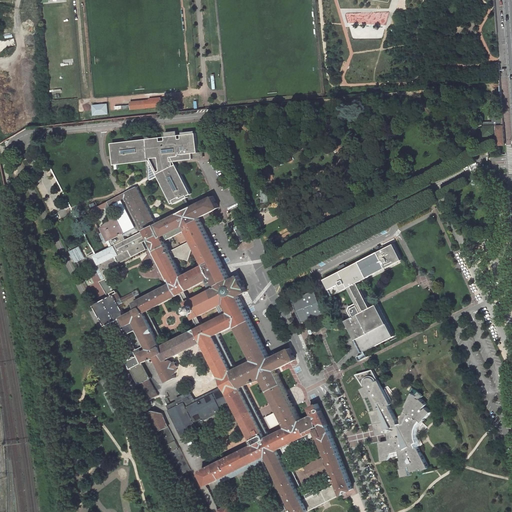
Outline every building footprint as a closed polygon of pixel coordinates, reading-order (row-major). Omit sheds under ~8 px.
[(168,98),(131,102),(132,109),(169,104),(168,98)] [(108,103),(93,104),(93,114),(109,113),(108,103)] [(506,144),(504,123),(503,117),(494,118),(493,119),(493,122),(493,126),(485,127),(485,136),(494,136),(498,135),(499,145),(506,144)] [(144,141),(144,139),(113,142),(115,156),(115,158),(116,168),(119,168),(118,161),(145,157),(148,157),(148,152),(150,152),(150,155),(151,154),(154,154),(156,171),(163,168),(165,171),(160,174),(176,203),(184,199),(189,208),(191,207),(186,198),(188,197),(188,195),(191,194),(176,164),(174,165),(173,161),(193,159),(192,153),(198,152),(196,133),(195,130),(182,132),(183,139),(179,139),(178,130),(166,132),(167,141),(164,141),(160,142),(159,139),(147,135),(147,140),(144,141)] [(154,154),(151,154),(153,177),(160,174),(165,171),(163,168),(156,171),(154,154)] [(477,177),(477,176),(476,176),(475,176),(474,177),(473,180),(472,181),(471,181),(473,183),(474,184),(475,185),(476,185),(477,185),(478,185),(480,185),(482,183),(481,183),(481,181),(480,180),(479,179),(478,179),(478,177),(477,177)] [(138,186),(126,192),(145,230),(150,239),(160,258),(171,252),(165,241),(180,234),(188,229),(194,240),(207,234),(199,218),(219,208),(213,196),(193,206),(191,207),(189,208),(169,218),(163,221),(157,224),(151,211),(138,186)] [(115,197),(108,201),(110,205),(123,199),(124,198),(142,232),(145,230),(126,192),(121,195),(115,197)] [(90,210),(91,213),(106,207),(110,220),(111,218),(110,213),(113,211),(110,205),(108,201),(98,206),(90,210)] [(101,227),(108,241),(110,240),(113,246),(96,255),(101,264),(104,271),(147,249),(143,242),(139,233),(126,240),(124,235),(123,233),(124,233),(113,211),(110,213),(111,218),(110,220),(101,227)] [(243,224),(235,228),(242,241),(250,237),(243,224)] [(141,232),(139,233),(143,242),(145,241),(146,241),(150,239),(145,230),(142,232),(141,232)] [(171,252),(160,258),(173,282),(187,275),(185,272),(182,274),(175,259),(178,257),(190,261),(194,249),(197,248),(206,266),(220,259),(207,234),(194,240),(190,242),(171,252)] [(150,239),(146,241),(168,285),(173,282),(160,258),(150,239)] [(395,243),(325,279),(333,295),(349,287),(362,312),(346,320),(363,352),(365,351),(394,336),(378,304),(372,307),(359,282),(403,259),(395,243)] [(70,250),(76,262),(85,257),(79,246),(70,250)] [(95,253),(89,256),(95,268),(98,266),(104,279),(107,277),(101,264),(96,255),(95,253)] [(168,285),(135,302),(138,308),(141,313),(144,312),(182,292),(186,291),(205,281),(210,290),(217,286),(221,284),(220,282),(229,277),(220,259),(206,266),(187,275),(173,282),(168,285)] [(104,279),(98,266),(95,268),(101,280),(104,279)] [(187,301),(186,302),(195,318),(199,316),(218,306),(225,302),(229,300),(230,303),(240,298),(238,296),(247,291),(238,275),(230,279),(229,277),(220,282),(221,284),(217,286),(210,290),(191,300),(187,301)] [(116,294),(107,277),(104,279),(101,280),(99,281),(106,295),(103,297),(104,300),(115,294),(116,294)] [(316,290),(292,299),(302,322),(325,313),(316,290)] [(182,292),(187,301),(191,300),(186,291),(182,292)] [(104,300),(96,304),(107,325),(109,329),(118,324),(116,320),(119,318),(126,315),(115,294),(104,300)] [(218,306),(223,315),(204,325),(200,327),(197,328),(203,341),(208,350),(227,387),(234,402),(255,444),(201,470),(209,485),(268,455),(282,448),(317,430),(328,425),(322,410),(322,409),(322,408),(322,407),(321,406),(320,406),(319,406),(317,401),(310,404),(315,413),(301,420),(287,427),(270,436),(266,438),(241,387),(233,370),(215,334),(219,332),(236,324),(249,317),(240,298),(230,303),(229,300),(225,302),(218,306)] [(197,328),(182,335),(165,344),(161,346),(158,341),(151,327),(144,312),(141,313),(138,308),(126,315),(119,318),(116,320),(118,324),(121,322),(125,330),(132,326),(137,323),(141,331),(150,347),(137,355),(139,357),(137,358),(135,358),(135,359),(134,360),(132,359),(132,361),(128,363),(132,369),(133,368),(144,362),(154,357),(167,381),(176,377),(176,376),(174,373),(176,372),(178,368),(180,367),(177,362),(176,363),(170,361),(170,360),(168,361),(167,359),(180,353),(203,341),(197,328)] [(199,316),(195,318),(200,327),(204,325),(199,316)] [(249,317),(236,324),(254,359),(237,368),(233,370),(241,387),(245,385),(262,377),(275,402),(278,408),(278,410),(287,427),(301,420),(296,410),(293,403),(289,395),(276,370),(282,367),(296,359),(290,348),(270,358),(249,317)] [(328,320),(305,329),(307,336),(331,327),(328,320)] [(219,332),(215,334),(233,370),(237,368),(219,332)] [(144,362),(133,368),(150,400),(159,395),(150,379),(152,378),(144,362)] [(388,432),(389,440),(380,442),(380,448),(382,447),(383,454),(381,455),(382,461),(389,460),(393,454),(400,453),(402,462),(401,462),(402,469),(401,469),(402,476),(402,477),(410,476),(409,471),(411,471),(411,473),(419,471),(419,470),(421,470),(425,473),(435,472),(433,471),(431,469),(419,446),(417,447),(415,444),(418,442),(416,438),(416,433),(416,429),(418,425),(421,421),(423,422),(432,412),(429,409),(426,411),(425,410),(427,408),(429,406),(422,398),(420,400),(418,398),(419,395),(413,392),(406,407),(408,408),(404,417),(400,426),(398,423),(398,420),(397,417),(391,405),(392,405),(391,402),(385,392),(373,370),(366,372),(364,372),(357,374),(360,380),(364,385),(367,391),(370,397),(372,403),(374,409),(376,416),(378,423),(380,422),(382,430),(378,430),(377,435),(388,432)] [(101,381),(106,390),(110,387),(106,378),(101,381)] [(245,385),(241,387),(266,438),(270,436),(245,385)] [(169,396),(166,398),(187,441),(189,439),(187,435),(199,429),(197,425),(203,422),(202,420),(203,419),(202,417),(234,402),(227,387),(194,404),(190,395),(183,398),(182,396),(177,398),(178,400),(173,403),(169,396)] [(112,390),(105,393),(115,411),(121,408),(112,390)] [(154,410),(149,413),(180,475),(191,469),(180,447),(180,448),(163,413),(154,410)] [(266,417),(271,428),(282,423),(277,412),(266,417)] [(328,425),(317,430),(329,461),(331,465),(338,482),(343,494),(353,488),(328,425)] [(305,495),(282,448),(268,455),(269,458),(264,460),(290,511),(288,511),(287,511),(306,511),(312,509),(305,495)] [(309,481),(328,472),(326,468),(331,465),(329,461),(324,464),(322,459),(316,462),(315,460),(308,463),(309,466),(303,469),(304,472),(302,473),(305,479),(308,478),(309,481)] [(343,494),(338,482),(314,494),(313,491),(305,495),(312,509),(343,494)] [(225,507),(221,509),(222,511),(235,511),(233,507),(231,504),(230,501),(224,504),(225,507)]
